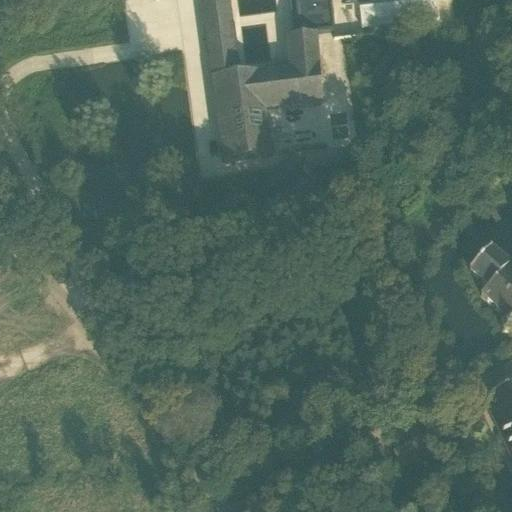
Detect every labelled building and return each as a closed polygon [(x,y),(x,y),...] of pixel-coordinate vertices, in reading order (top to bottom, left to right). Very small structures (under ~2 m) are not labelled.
[(236,0),(201,0),(206,32),(232,29),(230,10),(238,9),(236,0)] [(316,0),(293,0),(295,18),(319,16),(316,0)] [(404,13),(415,19),(422,6),(412,0),(404,13)] [(232,29),(206,32),(217,117),(264,111),(321,104),(315,35),(266,40),(269,71),(236,75),(232,45),(232,29)] [(217,117),(224,163),(271,156),(264,111),(217,117)] [(511,262),(507,267),(504,264),(511,256),(503,247),(495,255),(490,250),(470,273),(488,289),(481,297),(506,320),(502,325),(502,333),(511,334),(511,333),(511,262)] [(511,383),(483,397),(511,461),(511,383)]
